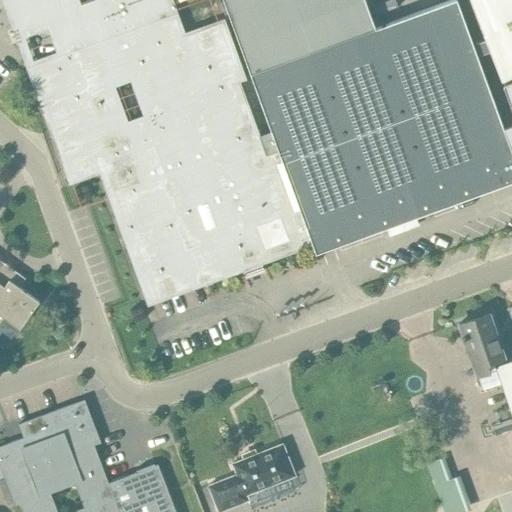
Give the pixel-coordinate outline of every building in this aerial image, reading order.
[(66,50),(170,13),(165,0),(6,0),(17,28),(23,26),(21,21),(52,10),(53,14),(45,18),(48,26),(57,23),(66,50)] [(223,0),(248,66),(372,19),(365,0),(223,0)] [(312,240),(316,252),(511,180),(511,85),(504,88),(511,108),(511,123),(504,127),(491,93),(477,54),(489,49),(502,81),(511,76),(511,0),(470,0),(485,38),(473,43),(457,0),(448,0),(375,27),(372,19),(248,66),(278,150),(311,240),(312,240)] [(178,35),(170,13),(66,50),(37,61),(35,57),(29,59),(57,135),(84,126),(87,133),(81,135),(83,143),(89,140),(91,145),(89,146),(95,162),(102,160),(130,237),(134,235),(158,298),(242,268),(246,277),(264,270),(261,261),(267,258),(265,252),(270,250),(272,255),(297,246),(308,242),(307,242),(312,240),(311,240),(278,150),(266,154),(239,80),(245,78),(223,18),(178,35)] [(0,321),(6,314),(21,325),(39,301),(19,286),(23,279),(19,276),(18,278),(13,274),(16,270),(0,258),(0,321)] [(489,313),(459,323),(477,375),(489,370),(486,363),(504,356),(489,313)] [(511,511),(511,359),(495,366),(511,415),(511,511)] [(108,482),(94,444),(100,441),(84,398),(19,423),(24,437),(0,445),(0,464),(15,504),(21,502),(24,511),(175,511),(157,463),(156,464),(155,461),(153,462),(154,464),(139,470),(138,468),(136,469),(137,471),(108,482)] [(294,473),(282,442),(255,452),(255,451),(243,456),(243,457),(232,461),(236,472),(208,483),(218,509),(248,498),(246,492),(294,473)] [(459,475),(452,478),(444,457),(427,463),(440,499),(444,511),(460,511),(471,508),(459,475)]
